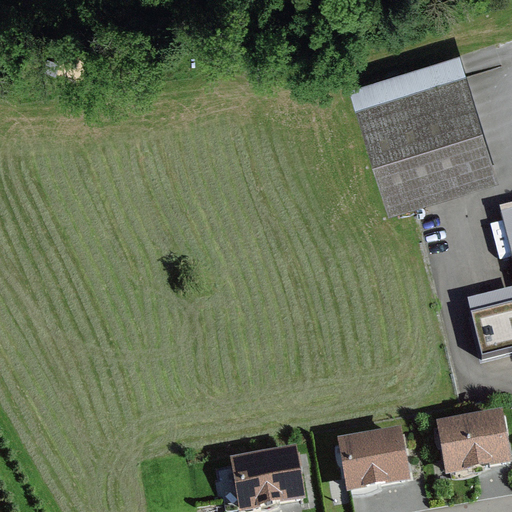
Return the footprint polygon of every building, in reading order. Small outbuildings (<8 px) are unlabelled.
[(469,75),(361,106),(391,212),(500,180),(469,75)] [(511,203),(498,206),(511,265),(511,203)] [(511,308),(470,318),(480,363),(511,356),(511,308)] [(502,418),(436,429),(443,475),(510,464),(502,418)] [(400,435),(338,446),(347,496),(409,484),(400,435)] [(295,451),(230,463),(238,511),(251,511),(303,503),(295,451)]
